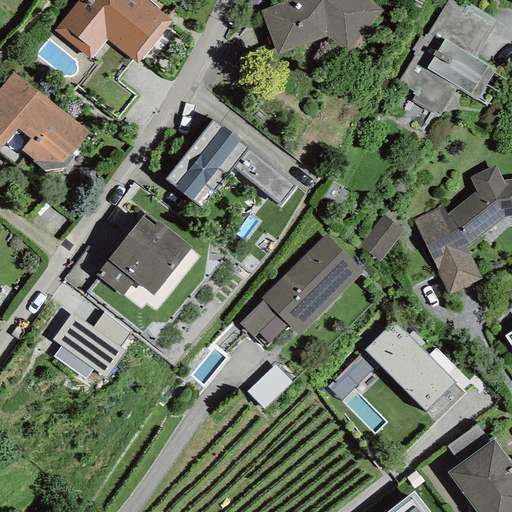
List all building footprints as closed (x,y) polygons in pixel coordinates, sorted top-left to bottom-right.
[(171,19),(147,0),(77,0),(55,29),(90,57),(106,38),(137,62),(171,19)] [(382,11),(369,0),(286,0),(285,1),(262,12),(277,55),(326,35),(348,53),(382,11)] [(490,29),(449,3),(432,30),(444,38),(423,70),(410,61),(389,93),(435,123),(454,93),(474,105),(498,69),(474,54),(490,29)] [(90,131),(12,70),(0,84),(0,144),(1,145),(17,125),(31,136),(21,148),(44,168),(64,166),(75,156),(69,151),(90,131)] [(298,183),(214,118),(167,179),(200,205),(231,165),(281,204),(298,183)] [(448,214),(412,229),(445,295),(482,281),(472,246),(502,222),(511,220),(511,182),(500,185),(492,170),(468,182),(473,195),(448,214)] [(361,239),(381,256),(407,227),(387,209),(361,239)] [(142,218),(99,273),(123,292),(134,277),(153,292),(189,246),(158,222),(154,227),(142,218)] [(358,272),(324,238),(238,321),(262,346),(286,322),(296,332),(358,272)] [(454,380),(381,308),(356,332),(368,344),(363,348),(425,409),(454,380)] [(93,327),(72,312),(53,338),(64,346),(56,356),(85,377),(91,368),(105,378),(127,349),(121,345),(130,333),(103,313),(93,327)] [(249,387),(266,405),(293,378),(276,361),(249,387)] [(511,511),(511,464),(493,440),(451,471),(481,511),(511,511)] [(432,511),(413,487),(381,511),(432,511)]
